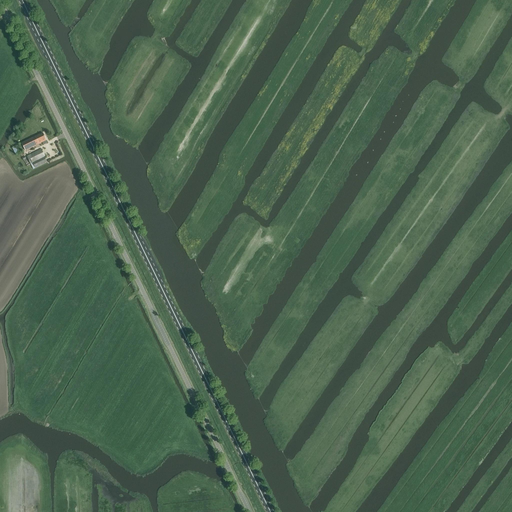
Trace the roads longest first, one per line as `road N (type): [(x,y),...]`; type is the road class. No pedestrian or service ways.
road 1 (unclassified): [(251,511),(1,0)]
road 2 (primary): [(271,511),(22,0)]
